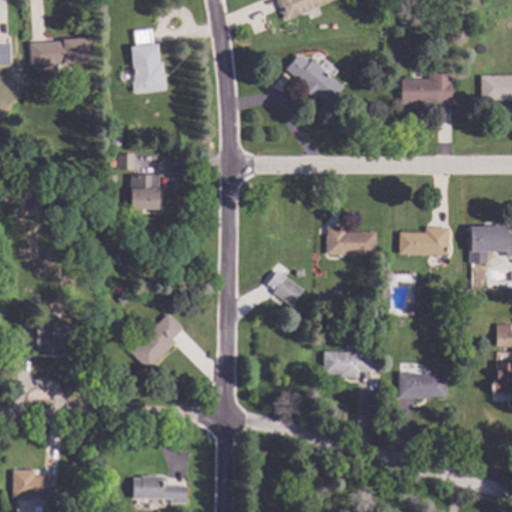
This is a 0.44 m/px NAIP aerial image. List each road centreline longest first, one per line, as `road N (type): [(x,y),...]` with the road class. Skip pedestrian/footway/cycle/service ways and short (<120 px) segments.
road 1 (residential): [(511,489),(223,412),(0,397)]
road 2 (residential): [(211,0),(226,163),(221,511)]
road 3 (residential): [(511,164),(226,163)]
